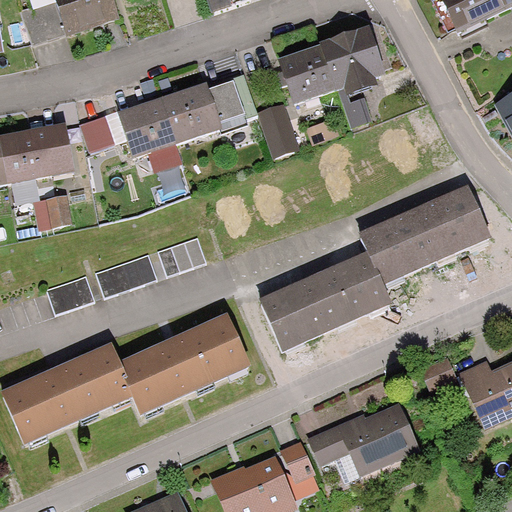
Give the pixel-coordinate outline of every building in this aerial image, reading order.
[(23,0),(28,13),(18,16),(29,51),(116,22),(108,0),(23,0)] [(511,0),(442,0),(460,35),(511,10),(511,0)] [(364,30),(274,64),(291,111),(334,95),(348,134),(370,126),(360,102),(350,105),(347,98),(373,89),(371,82),(382,78),(364,30)] [(204,88),(113,120),(117,131),(110,133),(115,146),(122,143),(129,164),(146,158),(171,149),(219,133),(204,88)] [(511,105),(502,111),(511,128),(511,105)] [(331,121),(305,132),(312,151),(338,141),(331,121)] [(285,122),(258,132),(269,160),(296,150),(285,122)] [(0,139),(0,166),(4,189),(72,176),(63,127),(0,139)] [(171,149),(146,158),(153,177),(178,168),(171,149)] [(33,187),(9,192),(13,211),(31,208),(37,207),(33,187)] [(365,258),(379,289),(489,239),(466,189),(356,239),(365,258)] [(37,207),(31,208),(37,235),(70,228),(64,201),(37,207)] [(195,240),(93,276),(102,303),(204,267),(195,240)] [(365,258),(258,305),(281,358),(388,311),(379,289),(365,258)] [(83,279),(43,293),(53,320),(92,306),(83,279)] [(116,367),(132,403),(141,422),(250,372),(224,317),(116,367)] [(109,350),(0,396),(0,400),(21,450),(132,403),(116,367),(109,350)] [(446,362),(418,375),(436,413),(464,401),(454,378),(446,362)] [(484,365),(454,378),(464,401),(480,436),(511,421),(511,366),(490,376),(484,365)] [(362,419),(305,444),(318,473),(346,461),(356,484),(416,458),(395,409),(364,423),(362,419)] [(298,446),(277,456),(292,488),(313,479),(298,446)] [(293,511),(272,460),(208,486),(218,511),(293,511)] [(181,511),(174,497),(141,511),(181,511)]
